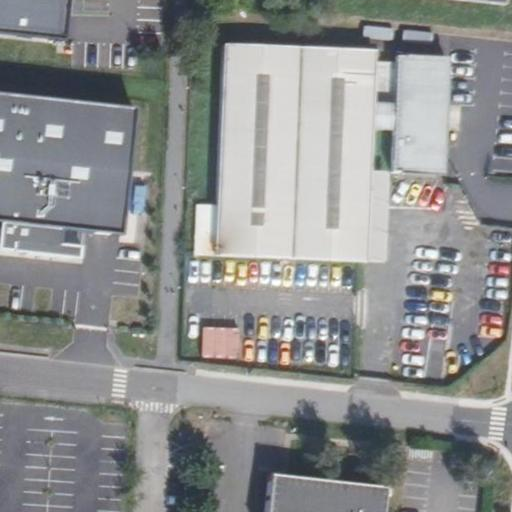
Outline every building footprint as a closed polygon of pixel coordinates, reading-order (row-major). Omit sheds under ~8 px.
[(63,0),(0,0),(0,29),(59,37),(63,0)] [(214,257),(365,263),(369,171),(371,134),(392,136),(390,174),(441,175),(444,123),(444,109),(446,59),(395,57),(393,106),(371,105),(373,51),(222,45),(214,257)] [(130,111),(0,95),(0,224),(116,238),(130,111)] [(462,111),(444,109),(444,123),(461,124),(462,111)] [(369,171),(365,263),(383,263),(386,172),(369,171)] [(384,511),(387,488),(269,474),(264,511),(384,511)]
